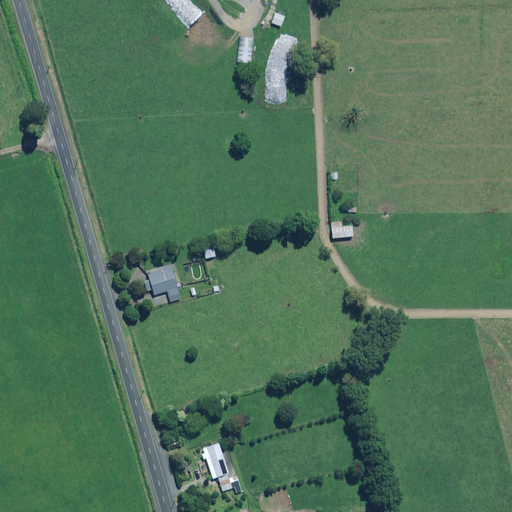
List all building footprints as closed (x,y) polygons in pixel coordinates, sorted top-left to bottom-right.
[(284,17),(275,14),(271,23),(281,27),(284,17)] [(253,39),(240,38),(238,63),(252,64),(253,39)] [(335,223),(336,229),(331,229),(332,239),(353,237),(352,227),(343,228),(342,222),(335,223)] [(216,257),(213,246),(203,249),(206,259),(216,257)] [(146,292),(152,290),(154,296),(167,292),(170,303),(179,300),(171,269),(148,275),(149,281),(144,282),(146,292)] [(228,474),(218,444),(199,451),(202,460),(206,459),(213,479),(228,474)] [(233,490),(228,477),(218,481),(223,493),(233,490)]
